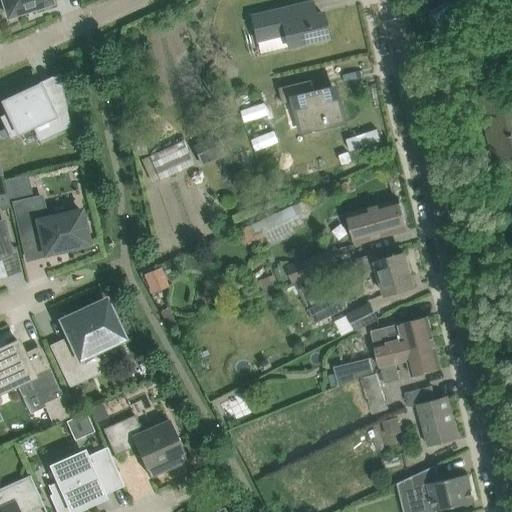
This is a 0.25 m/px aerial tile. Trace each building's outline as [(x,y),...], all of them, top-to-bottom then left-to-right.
[(0,0),(0,5),(1,7),(5,6),(8,16),(52,2),(51,0),(0,0)] [(455,0),(431,15),(447,39),(479,18),(467,0),(455,0)] [(256,41),(272,37),(285,34),(289,47),(328,37),(322,13),(298,19),(295,6),(250,16),(256,41)] [(311,80),(292,84),(279,87),(283,104),(298,100),(305,127),(327,122),(329,121),(327,116),(340,113),(335,91),(315,95),(311,80)] [(12,135),(32,126),(39,139),(68,125),(60,92),(47,99),(40,84),(3,101),(9,114),(3,117),(12,135)] [(511,90),(500,93),(481,98),(486,120),(491,119),(500,157),(511,154),(511,90)] [(0,130),(0,134),(2,138),(8,135),(5,128),(0,130)] [(193,146),(202,166),(226,155),(216,134),(193,146)] [(173,160),(170,151),(154,157),(160,174),(183,166),(179,157),(173,160)] [(20,197),(15,177),(4,179),(8,199),(20,197)] [(0,194),(0,207),(2,209),(10,207),(7,193),(0,194)] [(81,210),(44,218),(42,211),(45,211),(41,196),(14,202),(23,241),(42,237),(46,252),(89,243),(81,210)] [(399,199),(379,204),(349,212),(357,241),(407,228),(399,199)] [(250,225),(254,235),(300,214),(296,204),(250,225)] [(0,221),(0,257),(11,254),(4,220),(0,221)] [(332,251),(290,266),(295,280),(337,265),(332,251)] [(377,252),(358,258),(355,259),(360,274),(378,269),(385,295),(415,286),(405,252),(379,260),(377,252)] [(165,276),(161,267),(160,267),(144,275),(145,278),(152,293),(164,288),(160,279),(165,276)] [(275,274),(263,279),(268,290),(279,286),(275,274)] [(316,324),(349,307),(342,292),(309,309),(316,324)] [(106,299),(72,315),(62,319),(73,343),(70,345),(67,339),(53,345),(71,383),(103,368),(91,344),(106,338),(108,343),(123,336),(106,299)] [(370,302),(347,314),(356,331),(379,319),(370,302)] [(399,323),(372,330),(379,357),(435,342),(428,316),(399,323)] [(18,340),(0,348),(0,381),(13,375),(17,383),(34,375),(33,372),(47,366),(39,348),(25,354),(18,340)] [(435,342),(379,357),(386,382),(401,379),(397,363),(408,360),(412,376),(441,368),(435,342)] [(335,366),(336,372),(339,384),(340,386),(374,371),(371,357),(335,366)] [(389,409),(378,372),(361,378),(372,414),(389,409)] [(431,386),(404,393),(408,407),(417,404),(417,406),(449,397),(448,396),(435,399),(431,386)] [(68,393),(43,403),(52,423),(77,413),(74,406),(69,396),(68,393)] [(76,393),(69,396),(74,406),(81,404),(76,393)] [(449,397),(417,406),(429,446),(460,437),(449,397)] [(91,409),(97,422),(109,417),(103,403),(91,409)] [(66,421),(74,440),(95,431),(87,412),(66,421)] [(104,429),(114,451),(116,455),(138,445),(142,453),(141,453),(151,477),(188,461),(170,420),(143,432),(135,415),(104,429)] [(378,451),(384,448),(375,428),(368,431),(378,451)] [(108,447),(85,457),(83,454),(55,467),(62,482),(51,487),(50,484),(49,485),(60,511),(72,511),(81,508),(80,505),(101,496),(102,496),(93,476),(115,467),(124,486),(125,486),(108,447)] [(437,464),(413,475),(419,499),(433,496),(436,510),(475,501),(468,474),(440,480),(437,464)] [(0,491),(0,511),(23,511),(43,504),(46,511),(47,511),(32,475),(30,476),(31,478),(0,491)]
